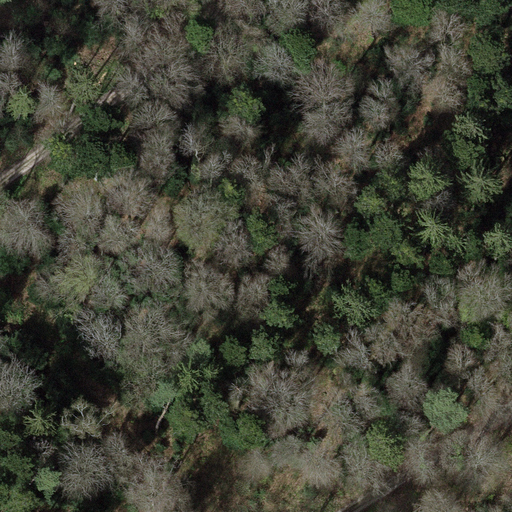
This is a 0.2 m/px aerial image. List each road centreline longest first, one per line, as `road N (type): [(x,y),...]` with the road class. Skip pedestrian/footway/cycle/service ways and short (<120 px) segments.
road 1 (track): [(240,0),(0,182)]
road 2 (track): [(345,511),(511,404)]
